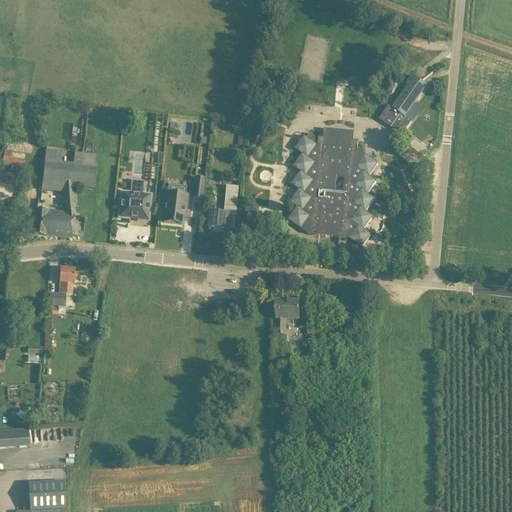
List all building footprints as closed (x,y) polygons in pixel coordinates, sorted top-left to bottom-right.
[(392,128),(397,132),(398,133),(399,132),(397,131),(400,128),(405,131),(412,123),(405,118),(414,105),(427,87),(420,82),(413,77),(407,85),(409,86),(392,109),(389,106),(379,120),(391,128),(392,128)] [(301,230),(308,235),(314,236),(339,238),(340,238),(347,239),(349,239),(362,248),(372,235),(364,230),(373,218),(366,212),(375,200),(368,195),(377,182),(369,177),(378,164),(358,150),(357,150),(358,142),(354,142),(354,133),(324,130),(323,139),(319,138),(318,140),(318,146),(317,146),(307,139),(304,137),(295,150),(302,155),(293,168),(300,173),(293,183),(292,185),(299,190),(292,201),(290,203),(297,208),(288,221),(301,230)] [(310,134),(307,139),(317,146),(318,146),(318,140),(310,134)] [(97,156),(75,153),(73,167),(60,165),(61,152),(46,150),(41,191),(63,194),(63,198),(77,198),(76,188),(93,190),(97,156)] [(24,161),(3,159),(2,167),(23,169),(24,161)] [(195,179),(193,199),(202,200),(204,180),(195,179)] [(239,188),(235,188),(229,192),(229,200),(238,201),(239,188)] [(119,219),(131,220),(131,218),(137,219),(137,221),(149,221),(151,196),(142,195),(142,191),(130,190),(130,194),(121,193),(119,219)] [(182,226),(184,216),(184,209),(186,210),(188,196),(167,194),(164,223),(182,226)] [(208,214),(207,223),(210,223),(209,229),(212,229),(212,232),(224,233),(224,230),(227,231),(229,215),(236,216),(237,208),(225,207),(225,214),(210,213),(210,215),(208,214)] [(72,239),(74,215),(66,215),(36,212),(33,235),(72,239)] [(271,222),(260,214),(256,218),(267,227),(271,222)] [(379,252),(386,257),(390,252),(385,248),(383,246),(379,252)] [(49,294),(49,307),(65,308),(65,295),(72,296),(73,285),(74,285),(75,271),(60,270),(59,294),(49,294)] [(277,301),(276,301),(276,335),(286,336),(287,321),(300,321),(300,301),(298,302),(277,301)] [(43,349),(45,349),(50,350),(51,350),(52,338),(50,338),(50,334),(51,334),(52,319),(46,319),(45,333),(45,334),(44,348),(43,349)] [(18,431),(19,449),(30,448),(28,430),(18,431)] [(65,511),(64,482),(28,484),(29,511),(65,511)]
